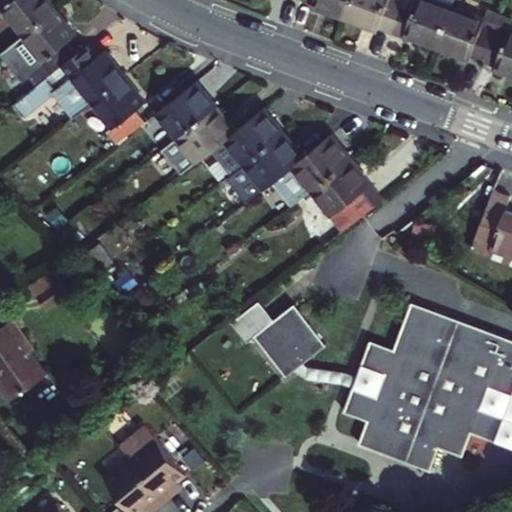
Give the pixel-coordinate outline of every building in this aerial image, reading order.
[(0,0),(0,10),(19,34),(53,5),(48,0),(0,0)] [(341,17),(346,0),(301,0),(308,2),(307,5),(341,17)] [(387,32),(399,0),(346,0),(341,17),(374,30),(375,27),(387,32)] [(434,45),(449,4),(450,0),(399,0),(387,32),(399,37),(401,33),(434,45)] [(479,58),(491,26),(480,22),(482,16),(449,4),(434,45),(467,57),(468,54),(479,58)] [(73,30),(53,5),(19,34),(39,58),(34,62),(44,74),(71,51),(74,49),(64,38),(73,30)] [(511,73),(511,26),(506,25),(503,31),(491,26),(479,58),(491,63),(490,65),(511,73)] [(81,63),(71,51),(44,74),(9,103),(19,115),(50,89),(72,115),(89,101),(122,74),(100,47),(81,63)] [(142,99),(122,74),(89,101),(110,125),(105,130),(115,142),(144,118),(134,105),(142,99)] [(196,77),(155,109),(175,133),(215,101),(196,77)] [(234,124),(215,101),(175,133),(161,145),(180,168),(210,143),(234,124)] [(260,103),(234,124),(210,143),(230,168),(239,160),(280,127),(260,103)] [(300,152),(280,127),(239,160),(260,186),(270,178),(300,152)] [(348,153),(329,130),(300,152),(270,178),(289,201),(307,186),(348,153)] [(380,194),(348,153),(307,186),(341,226),(380,194)] [(483,247),(498,253),(511,258),(511,207),(500,203),(483,247)] [(426,216),(411,214),(410,229),(424,231),(426,216)] [(363,415),(355,438),(425,464),(434,440),(459,449),(468,425),(491,433),(500,410),(476,401),(486,376),(509,385),(511,375),(511,332),(407,295),(389,344),(365,334),(356,358),(380,367),(372,391),(347,382),(339,406),(363,415)] [(252,331),(284,371),(293,363),(301,357),(323,339),(292,301),(266,321),(250,303),(223,324),(239,342),(252,331)] [(5,371),(17,388),(54,362),(38,339),(42,336),(20,306),(0,320),(0,358),(7,369),(5,371)] [(305,362),(301,357),(293,363),(301,373),(337,378),(347,382),(372,391),(380,367),(356,358),(352,370),(305,362)] [(511,375),(509,385),(486,376),(476,401),(500,410),(491,433),(511,441),(511,375)] [(130,455),(166,499),(177,489),(171,482),(179,476),(186,470),(175,456),(193,440),(174,418),(130,455)] [(130,455),(104,476),(132,511),(134,511),(141,507),(149,501),(154,508),(166,499),(130,455)] [(171,482),(177,489),(185,483),(179,476),(171,482)] [(32,511),(67,511),(53,495),(32,511)] [(144,511),(149,511),(154,508),(149,501),(141,507),(144,511)]
